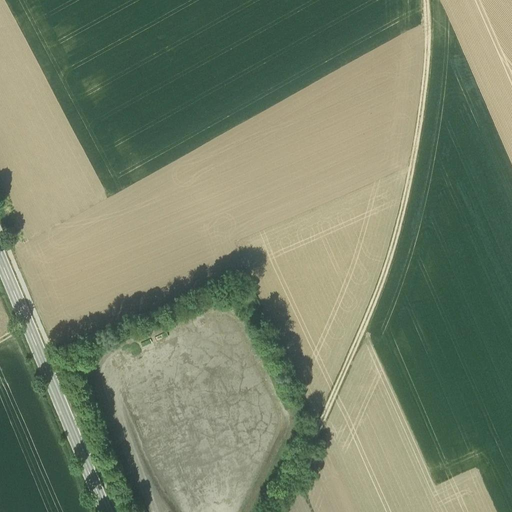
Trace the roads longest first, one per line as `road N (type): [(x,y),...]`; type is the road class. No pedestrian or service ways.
road 1 (track): [(425,0),(427,53),(402,212),(357,339),(280,511)]
road 2 (secondary): [(0,257),(105,511)]
